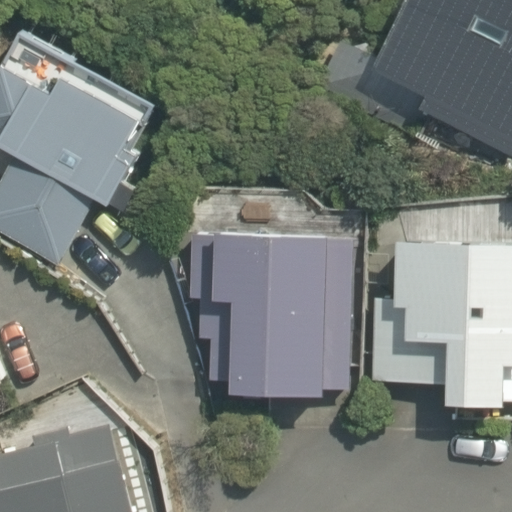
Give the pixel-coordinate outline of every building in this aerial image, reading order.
[(511,0),(378,0),(352,53),(404,79),(395,97),(417,107),(405,130),(455,154),(469,127),(511,147),(511,144),(511,0)] [(0,232),(51,260),(143,96),(61,52),(11,24),(0,44),(0,232)] [(183,328),(210,330),(207,366),(341,374),(352,188),(219,180),(218,196),(191,194),(183,328)] [(511,228),(391,223),(388,287),(371,287),(367,377),(434,380),(434,395),(511,398),(511,228)] [(0,374),(12,368),(0,342),(0,374)] [(0,511),(126,511),(98,414),(0,442),(0,511)]
